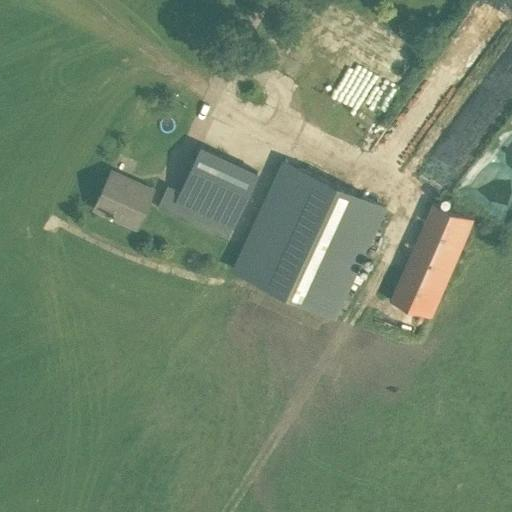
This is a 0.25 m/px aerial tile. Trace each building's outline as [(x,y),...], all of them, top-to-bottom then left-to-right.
[(381,54),(381,55),(408,72),(420,53),(354,10),(342,29),(381,54)] [(349,136),(370,95),(314,67),(294,109),(349,136)] [(424,124),(435,105),(421,97),(410,115),(424,124)] [(176,206),(231,234),(258,179),(203,152),(176,206)] [(235,270),(332,315),(384,204),(301,166),(286,159),(267,200),(292,212),(282,234),(257,222),(235,270)] [(136,227),(154,189),(111,170),(94,207),(136,227)] [(475,218),(435,201),(393,297),(433,315),(475,218)]
